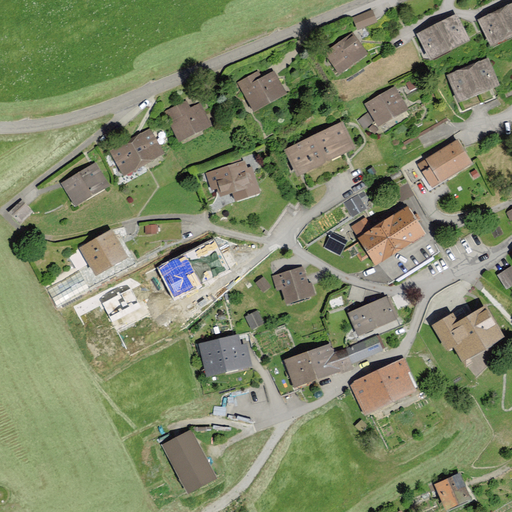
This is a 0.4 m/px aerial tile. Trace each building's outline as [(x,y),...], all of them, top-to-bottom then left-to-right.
[(511,4),(479,20),(491,44),(511,33),(511,4)] [(375,21),(371,11),(353,18),(357,28),(375,21)] [(418,34),(430,57),(467,38),(456,15),(418,34)] [(327,52),(340,72),(366,54),(352,35),(327,52)] [(448,76),(458,100),(497,84),(487,60),(448,76)] [(239,82),(254,110),(285,93),(273,72),(261,79),(257,72),(239,82)] [(366,104),(378,124),(406,108),(394,88),(366,104)] [(165,112),(178,140),(210,125),(200,104),(189,110),(186,102),(165,112)] [(367,113),(358,117),(363,127),(372,123),(367,113)] [(287,150),(299,173),(353,147),(341,123),(287,150)] [(118,162),(124,173),(161,152),(155,141),(149,130),(112,151),(118,162)] [(418,165),(432,188),(473,163),(459,140),(418,165)] [(243,162),(207,174),(212,189),(218,187),(220,195),(234,191),(236,199),(258,192),(251,168),(246,170),(243,162)] [(62,183),(75,204),(108,185),(95,164),(62,183)] [(360,192),(344,200),(352,216),(367,208),(360,192)] [(10,213),(19,222),(31,210),(22,202),(10,213)] [(353,224),(376,265),(426,235),(410,207),(373,228),(366,217),(353,224)] [(112,231),(81,248),(96,274),(127,257),(112,231)] [(341,253),(346,244),(330,236),(325,246),(341,253)] [(213,238),(156,268),(173,301),(230,269),(213,238)] [(278,275),(289,303),(316,292),(305,264),(278,275)] [(511,269),(510,267),(499,275),(507,288),(511,284),(511,269)] [(263,290),(271,285),(265,276),(257,281),(263,290)] [(350,314),(359,334),(396,318),(387,298),(350,314)] [(453,312),(431,326),(447,352),(454,348),(463,363),(505,337),(486,304),(458,321),(453,312)] [(259,310),(246,314),(250,328),(264,324),(259,310)] [(352,348),(357,360),(384,349),(378,336),(352,348)] [(236,337),(200,344),(207,375),(250,366),(246,345),(238,346),(236,337)] [(286,360),(295,386),(341,370),(340,368),(349,365),(344,351),(334,354),(330,345),(286,360)] [(376,373),(352,384),(365,412),(413,389),(406,373),(410,371),(404,360),(376,373)] [(166,445),(188,488),(215,475),(193,431),(166,445)] [(461,474),(437,485),(448,508),(472,498),(461,474)]
